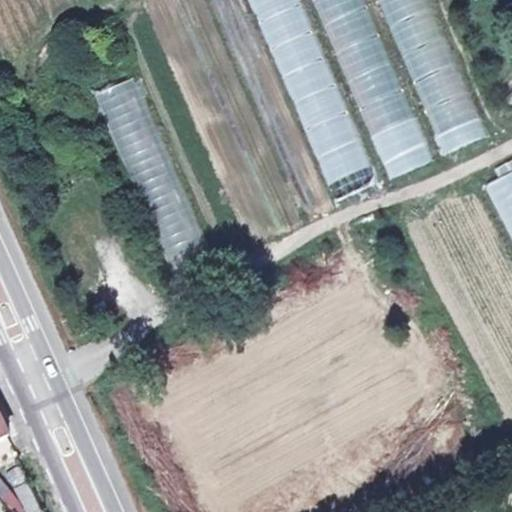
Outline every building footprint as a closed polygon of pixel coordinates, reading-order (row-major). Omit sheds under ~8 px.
[(300,0),(250,0),(333,201),(376,184),(300,0)] [(382,0),(433,156),(477,142),(430,0),(382,0)] [(332,29),(387,178),(430,162),(393,64),(386,67),(374,35),(352,43),(345,24),(332,29)] [(136,76),(96,91),(170,276),(210,260),(136,76)] [(0,434),(10,429),(0,405),(0,434)]
